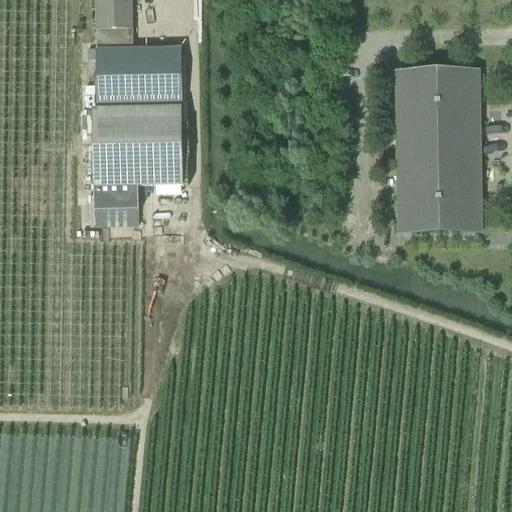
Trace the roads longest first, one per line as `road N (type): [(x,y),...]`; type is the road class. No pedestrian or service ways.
road 1 (track): [(511,351),(193,244)]
road 2 (track): [(169,0),(192,63),(193,244)]
